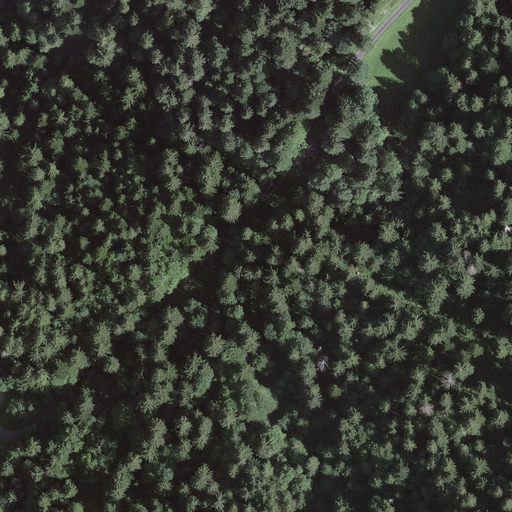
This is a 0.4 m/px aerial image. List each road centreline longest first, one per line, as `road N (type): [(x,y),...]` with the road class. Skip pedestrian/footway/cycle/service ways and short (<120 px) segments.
road 1 (track): [(313,132),(134,348),(53,418),(10,433)]
road 2 (track): [(418,0),(313,132)]
road 3 (track): [(0,145),(67,0)]
